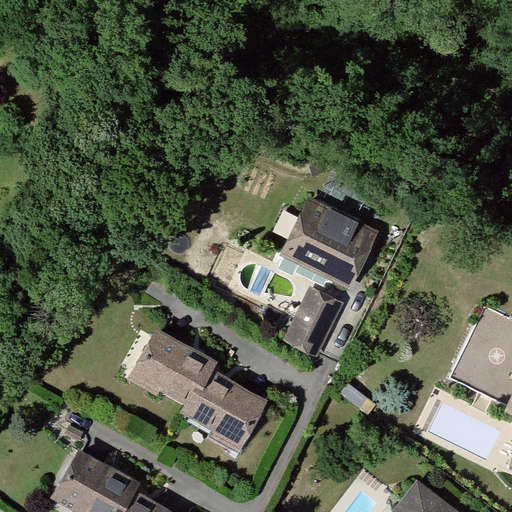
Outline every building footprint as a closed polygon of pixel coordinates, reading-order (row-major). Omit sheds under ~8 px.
[(378,228),(308,195),(280,254),(350,287),(378,228)] [(341,300),(304,285),(280,340),(318,356),(341,300)] [(216,359),(148,325),(124,375),(183,404),(178,415),(239,444),(262,398),(209,373),(216,359)] [(511,388),(503,408),(511,412),(511,388)] [(137,479),(76,448),(50,500),(74,511),(158,511),(128,497),(137,479)] [(462,511),(416,481),(394,511),(462,511)]
